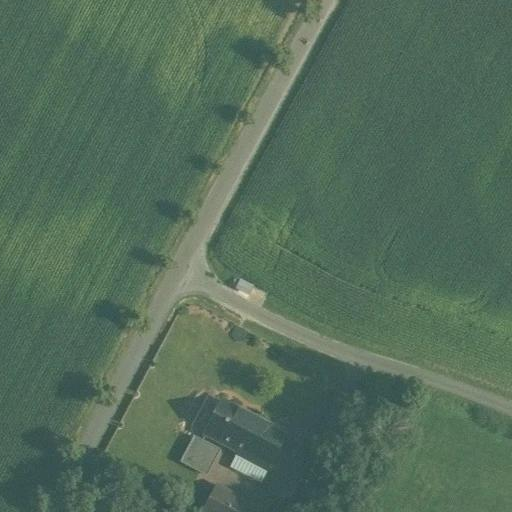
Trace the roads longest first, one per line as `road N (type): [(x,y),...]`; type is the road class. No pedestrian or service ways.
road 1 (unclassified): [(182,275),(379,369),(455,385),(511,410)]
road 2 (unclassified): [(182,275),(323,0)]
road 3 (unclassified): [(58,511),(182,275)]
